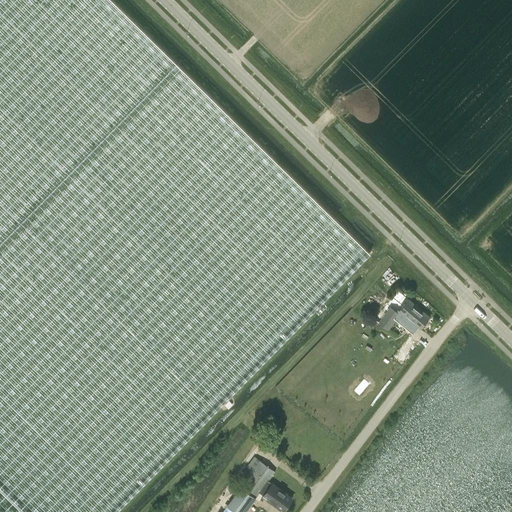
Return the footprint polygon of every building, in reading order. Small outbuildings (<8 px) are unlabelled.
[(0,0),(0,511),(114,511),(369,252),(111,0),(0,0)] [(399,311),(420,329),(430,317),(399,291),(392,300),(402,308),(399,311)] [(400,314),(391,307),(379,323),(388,329),(400,314)] [(245,511),(256,497),(275,471),(255,456),(235,482),(240,486),(222,511),(245,511)] [(264,495),(284,510),(292,498),(272,484),(264,495)]
